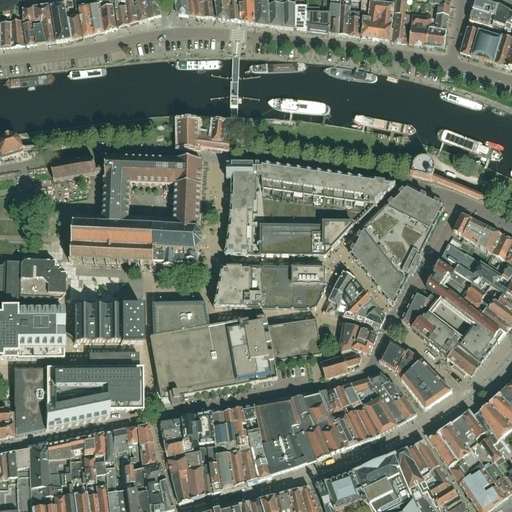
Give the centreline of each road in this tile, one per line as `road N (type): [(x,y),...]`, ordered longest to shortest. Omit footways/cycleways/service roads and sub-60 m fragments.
road 1 (residential): [(0,449),(363,375),(458,202)]
road 2 (residential): [(172,35),(450,65)]
road 3 (residential): [(0,62),(172,35)]
